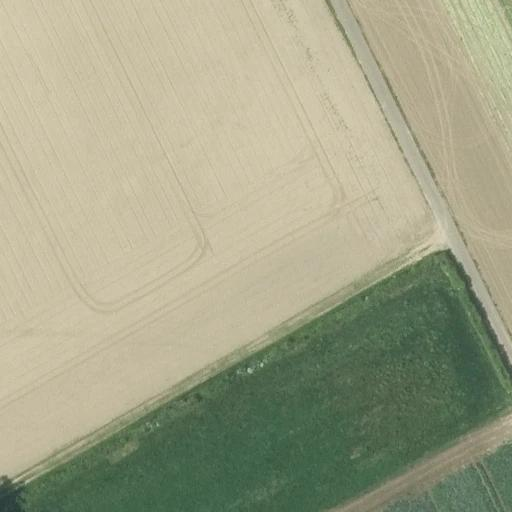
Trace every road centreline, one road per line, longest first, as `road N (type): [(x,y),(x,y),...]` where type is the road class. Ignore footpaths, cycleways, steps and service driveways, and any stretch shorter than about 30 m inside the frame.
road 1 (track): [(449,233),(0,493)]
road 2 (track): [(335,0),(511,359)]
